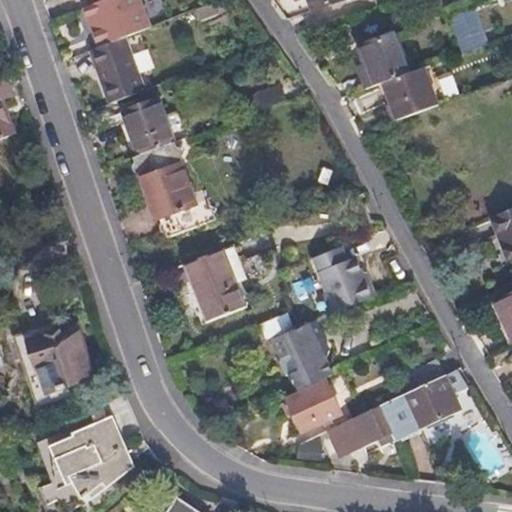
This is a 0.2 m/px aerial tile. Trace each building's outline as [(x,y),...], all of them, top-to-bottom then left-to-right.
[(140,27),(137,19),(153,12),(148,0),(130,0),(129,1),(129,0),(116,0),(91,10),(102,41),(140,27)] [(444,3),(442,0),(428,0),(432,8),(444,3)] [(217,13),(214,1),(198,8),(203,19),(217,13)] [(486,43),(482,31),(457,40),(461,53),(486,43)] [(410,72),(395,32),(366,42),(361,45),(368,66),(357,71),(363,89),(384,82),(410,72)] [(145,88),(128,36),(93,50),(111,101),(145,88)] [(384,82),(391,101),(396,114),(436,100),(424,66),(410,72),(384,82)] [(172,141),(156,96),(122,108),(138,153),(172,141)] [(133,155),(142,177),(157,218),(160,217),(168,237),(217,219),(210,199),(197,204),(174,140),(172,141),(138,153),(133,155)] [(511,207),(494,216),(511,259),(511,207)] [(376,296),(358,255),(348,259),(342,245),(315,255),(338,311),(376,296)] [(241,308),(219,249),(186,262),(208,321),(241,308)] [(511,341),(511,290),(492,300),(511,342),(511,341)] [(265,324),(270,338),(297,327),(292,313),(265,324)] [(53,330),(49,319),(25,327),(10,333),(37,408),(77,393),(72,379),(89,372),(72,324),(53,330)] [(331,348),(318,319),(273,338),(282,357),(292,353),(294,354),(300,369),(292,373),(299,389),(320,380),(335,373),(327,356),(331,348)] [(444,374),(437,359),(412,370),(419,386),(444,374)] [(422,437),(418,426),(460,407),(454,393),(473,384),(461,365),(444,374),(419,386),(378,405),(394,438),(395,441),(402,439),(404,445),(422,437)] [(340,412),(332,395),(328,397),(320,380),(299,389),(286,396),(301,429),(340,412)] [(394,438),(378,405),(329,429),(341,454),(373,440),(378,450),(395,441),(394,438)] [(64,511),(68,510),(90,498),(134,455),(108,406),(71,427),(72,430),(42,445),(58,477),(38,486),(50,511),(49,511),(64,511)] [(197,511),(179,500),(171,511),(197,511)]
